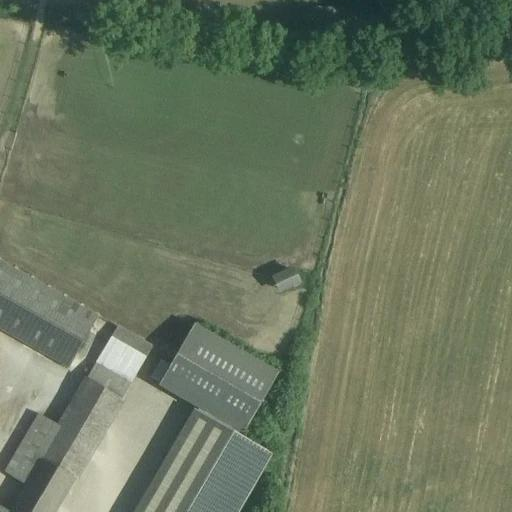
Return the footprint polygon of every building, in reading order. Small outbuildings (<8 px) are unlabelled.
[(99,317),(0,261),(0,329),(69,369),(99,317)] [(283,291),(305,281),(298,266),(276,276),(283,291)] [(279,374),(199,331),(167,389),(247,433),(279,374)] [(162,362),(153,377),(162,382),(171,367),(162,362)] [(196,414),(139,511),(235,511),(246,494),(268,456),(237,438),(240,433),(230,427),(227,432),(196,414)] [(55,511),(75,478),(42,458),(10,511),(55,511)]
